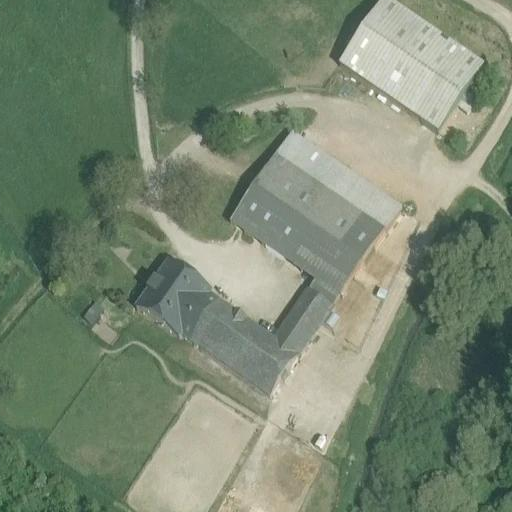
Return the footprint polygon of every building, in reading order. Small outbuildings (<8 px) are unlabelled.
[(485,72),(386,4),(341,69),(439,138),(485,72)] [(12,36),(0,50),(0,59),(9,67),(25,48),(12,36)] [(403,213),(293,138),(277,161),(387,236),(403,213)] [(317,285),(310,295),(334,312),(387,236),(277,161),(247,204),(282,228),(333,262),(317,285)] [(282,228),(247,204),(231,227),(267,251),(282,228)] [(333,262),(282,228),(267,251),(317,285),(333,262)] [(213,296),(170,266),(137,313),(180,343),(183,340),(193,347),(221,307),(211,299),(213,296)] [(275,344),(221,307),(193,347),(271,402),(334,312),(310,295),(309,295),(275,344)]
